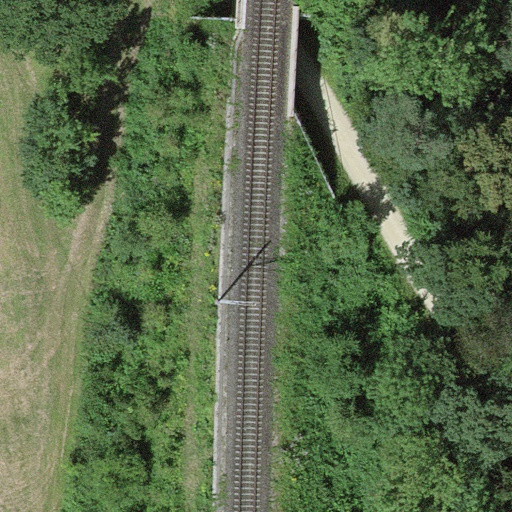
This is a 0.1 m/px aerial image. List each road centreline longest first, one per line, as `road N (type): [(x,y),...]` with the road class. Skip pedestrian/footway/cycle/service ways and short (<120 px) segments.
road 1 (track): [(511,410),(258,0)]
road 2 (track): [(153,0),(90,290)]
